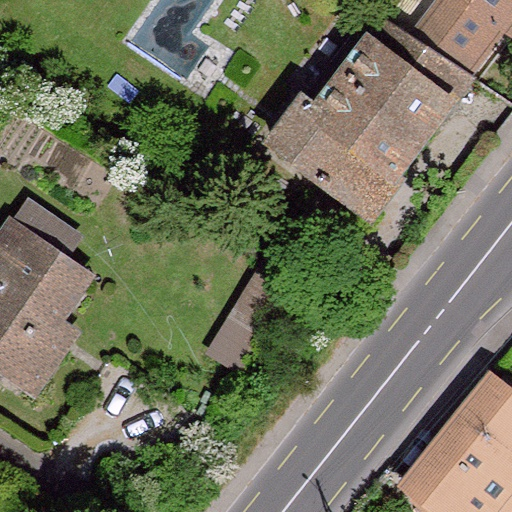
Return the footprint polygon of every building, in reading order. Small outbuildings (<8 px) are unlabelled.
[(511,0),(417,0),(396,28),(479,83),(486,88),(511,53),(511,0)] [(460,108),(479,83),(396,28),(387,22),(372,42),(460,108)] [(372,231),(463,110),(460,108),(372,42),(320,111),(305,99),(265,151),(372,231)] [(32,199),(16,221),(72,259),(87,236),(32,199)] [(72,259),(16,221),(0,244),(0,371),(43,402),(89,335),(71,323),(101,279),(72,259)] [(511,390),(495,377),(410,481),(446,511),(495,511),(511,491),(511,390)] [(0,506),(0,511),(30,511),(8,496),(0,506)]
